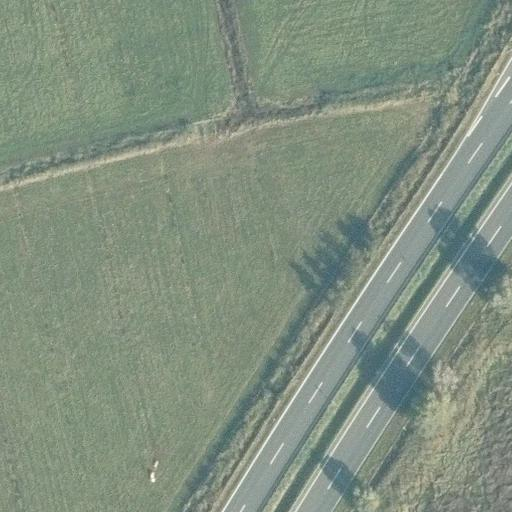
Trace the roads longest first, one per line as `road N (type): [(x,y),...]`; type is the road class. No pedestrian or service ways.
road 1 (motorway): [(511,105),(242,511)]
road 2 (motorway): [(314,511),(511,212)]
